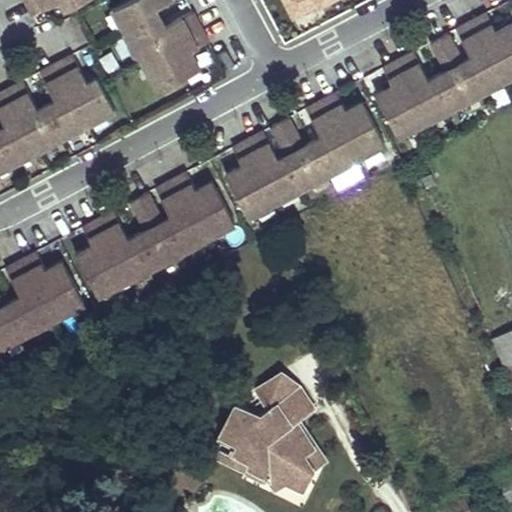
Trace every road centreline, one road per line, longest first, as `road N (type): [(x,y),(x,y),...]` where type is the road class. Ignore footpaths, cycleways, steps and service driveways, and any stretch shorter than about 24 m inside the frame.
road 1 (residential): [(0,231),(29,226),(285,88)]
road 2 (residential): [(285,88),(449,0)]
